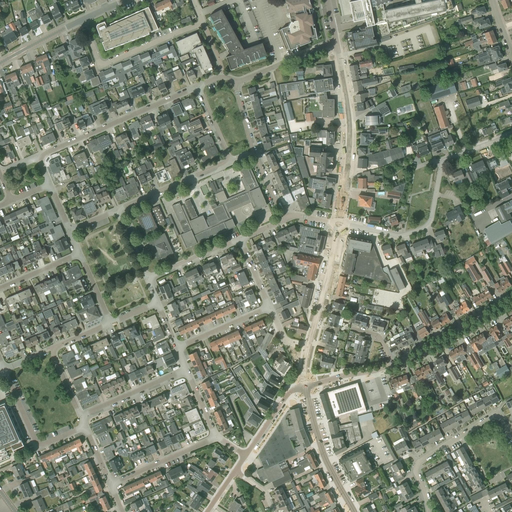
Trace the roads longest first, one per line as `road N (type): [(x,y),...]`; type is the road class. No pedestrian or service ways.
road 1 (residential): [(338,223),(348,113),(335,41)]
road 2 (residential): [(40,158),(198,85)]
road 3 (residential): [(511,434),(492,415),(420,461),(416,473),(429,511)]
road 4 (residential): [(81,18),(101,64),(200,23)]
road 5 (residential): [(338,223),(398,235),(424,227),(442,162)]
road 6 (residential): [(236,81),(253,152),(283,219)]
road 7 (residential): [(352,511),(312,428),(303,384)]
road 8 (residential): [(393,365),(511,300)]
road 9 (residential): [(79,415),(53,349),(110,323)]
road 10 (residential): [(308,347),(338,223)]
road 11 (residential): [(115,210),(227,159)]
